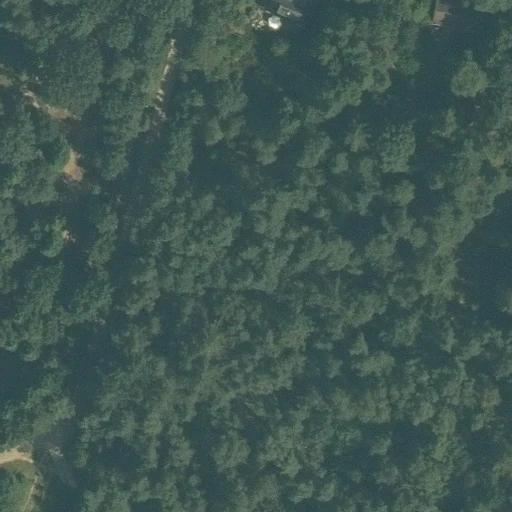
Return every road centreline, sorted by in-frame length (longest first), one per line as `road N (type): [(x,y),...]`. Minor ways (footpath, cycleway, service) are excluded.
road 1 (track): [(186,0),(64,451)]
road 2 (track): [(64,451),(226,511)]
